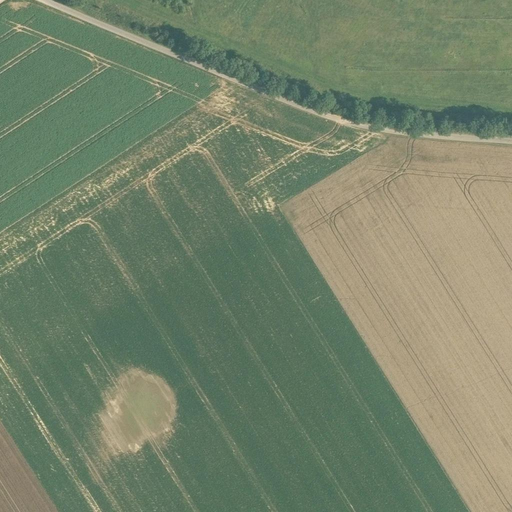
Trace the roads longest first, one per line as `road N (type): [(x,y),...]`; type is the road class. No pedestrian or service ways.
road 1 (unclassified): [(511,144),(324,116),(41,0)]
road 2 (track): [(511,109),(357,94),(123,0)]
